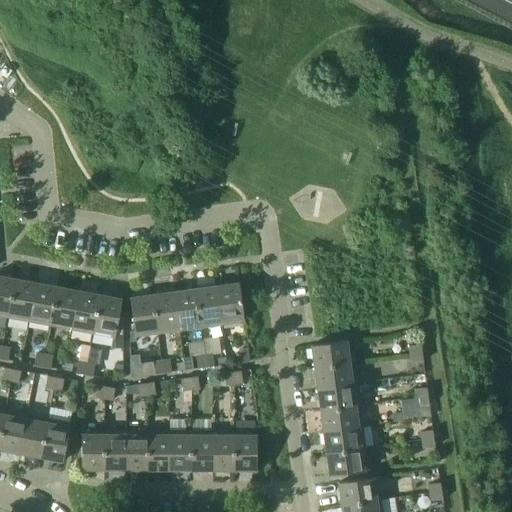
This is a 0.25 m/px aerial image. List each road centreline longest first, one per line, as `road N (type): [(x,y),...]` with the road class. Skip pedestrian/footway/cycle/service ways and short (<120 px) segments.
road 1 (residential): [(301,488),(261,216),(122,229),(45,216),(37,129),(0,101)]
road 2 (track): [(0,45),(102,201),(261,216)]
road 3 (residential): [(301,488),(111,487)]
